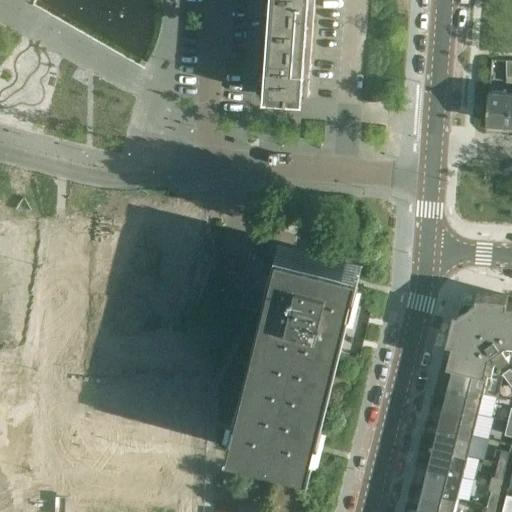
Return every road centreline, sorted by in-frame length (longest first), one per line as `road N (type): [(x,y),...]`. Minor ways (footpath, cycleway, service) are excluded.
road 1 (tertiary): [(369,511),(427,249)]
road 2 (unknown): [(48,413),(64,171)]
road 3 (residential): [(432,177),(204,167)]
road 4 (unknown): [(190,497),(53,491),(44,480),(48,413)]
road 5 (unknown): [(190,497),(195,446),(188,423),(48,413)]
road 6 (tertiary): [(434,146),(444,0)]
